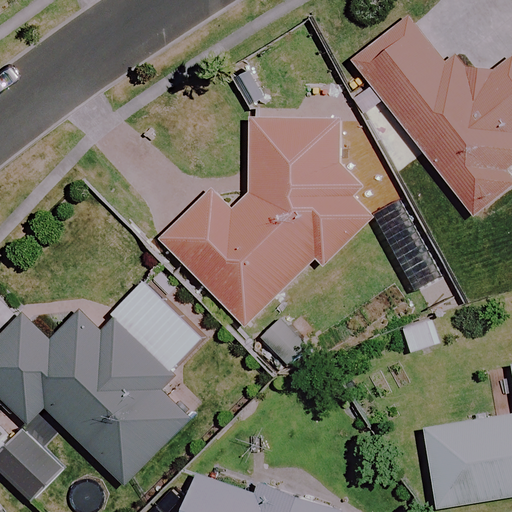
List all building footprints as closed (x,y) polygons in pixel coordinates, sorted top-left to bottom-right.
[(511,62),(497,75),(472,45),(456,59),(414,8),(349,61),(483,223),(511,199),(511,62)] [(258,152),(219,189),(166,239),(251,328),(323,259),(330,267),(387,213),(343,167),(344,123),(259,120),(258,152)] [(142,342),(120,320),(106,335),(84,313),(56,342),(28,314),(0,342),(0,390),(35,425),(52,407),(132,485),(196,419),(166,390),(178,377),(142,342)] [(324,340),(300,314),(269,341),(292,368),(324,340)] [(511,418),(433,431),(446,509),(511,497),(511,418)] [(353,511),(212,461),(194,511),(353,511)]
